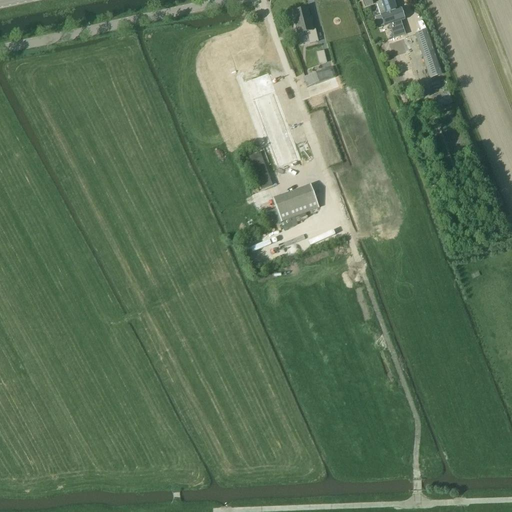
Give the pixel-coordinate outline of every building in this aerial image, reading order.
[(380,0),(381,2),(376,4),(380,16),(384,27),(389,25),(394,39),(404,35),(401,25),(400,25),(398,22),(403,20),(400,9),(396,10),(392,0),(380,0)] [(307,9),(292,12),(297,34),(306,32),(309,45),(318,43),(315,30),(312,31),(307,9)] [(427,31),(415,35),(430,79),(442,75),(427,31)] [(332,68),(303,79),(306,89),(335,78),(332,68)] [(293,149),(265,75),(247,82),(254,103),(261,100),(266,113),(259,116),(274,156),(293,149)] [(452,103),(449,95),(437,99),(440,107),(452,103)] [(418,104),(421,114),(429,111),(425,101),(418,104)] [(281,223),(318,208),(310,186),(272,200),(281,223)] [(482,204),(479,197),(472,199),(475,207),(482,204)] [(458,227),(455,216),(448,218),(451,229),(458,227)]
